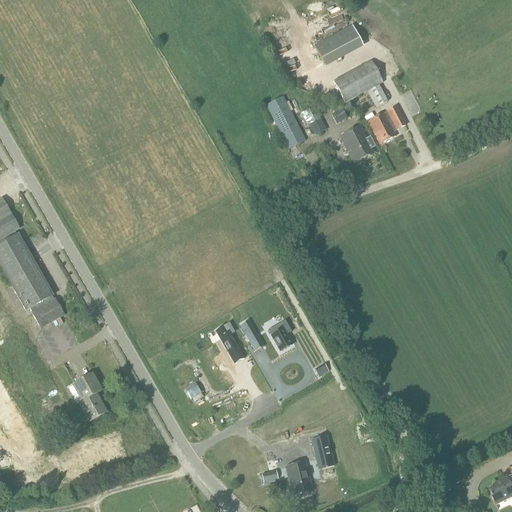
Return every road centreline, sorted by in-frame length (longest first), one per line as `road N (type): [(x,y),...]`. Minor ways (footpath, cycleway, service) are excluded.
road 1 (track): [(397,511),(399,416),(300,250),(296,229),(309,211),(445,163),(511,128)]
road 2 (tertiary): [(241,511),(176,435),(0,128)]
road 3 (track): [(0,508),(71,506),(198,467)]
